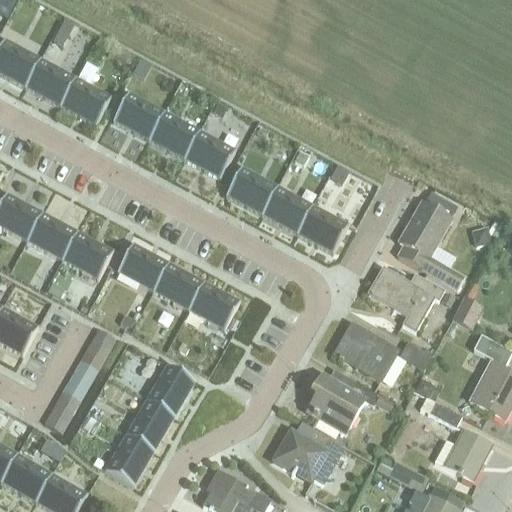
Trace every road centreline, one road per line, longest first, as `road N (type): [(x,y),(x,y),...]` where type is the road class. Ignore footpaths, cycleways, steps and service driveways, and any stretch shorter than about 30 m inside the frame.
road 1 (residential): [(321,294),(0,112)]
road 2 (residential): [(222,436),(253,420),(321,294)]
road 3 (residential): [(321,294),(350,270),(398,184)]
